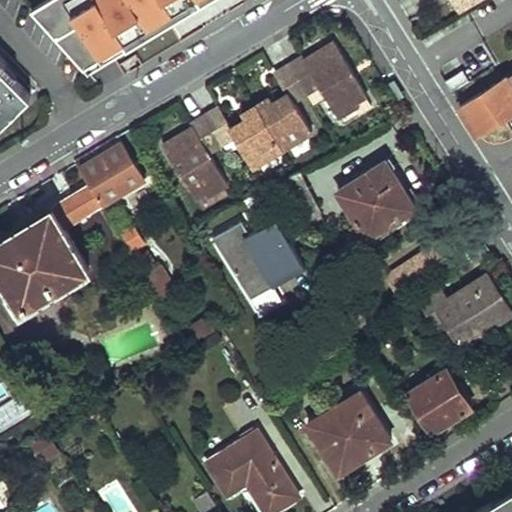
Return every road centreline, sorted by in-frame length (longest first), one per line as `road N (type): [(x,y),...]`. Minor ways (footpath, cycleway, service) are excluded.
road 1 (residential): [(305,0),(0,180)]
road 2 (tertiary): [(477,176),(365,0)]
road 3 (residential): [(374,511),(511,425)]
